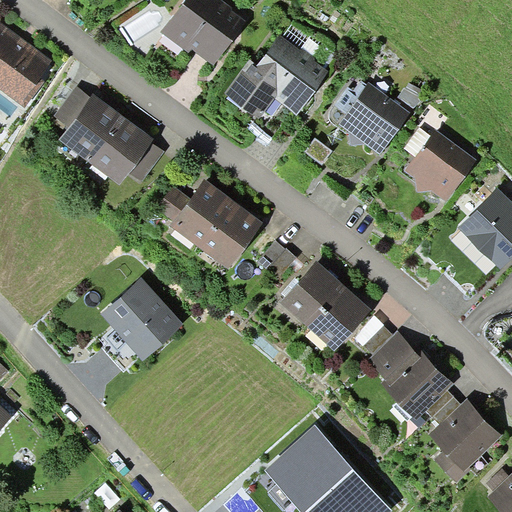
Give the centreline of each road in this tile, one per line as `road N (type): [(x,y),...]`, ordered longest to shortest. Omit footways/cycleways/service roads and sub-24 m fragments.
road 1 (residential): [(511,391),(309,211),(17,0)]
road 2 (residential): [(182,511),(0,311)]
